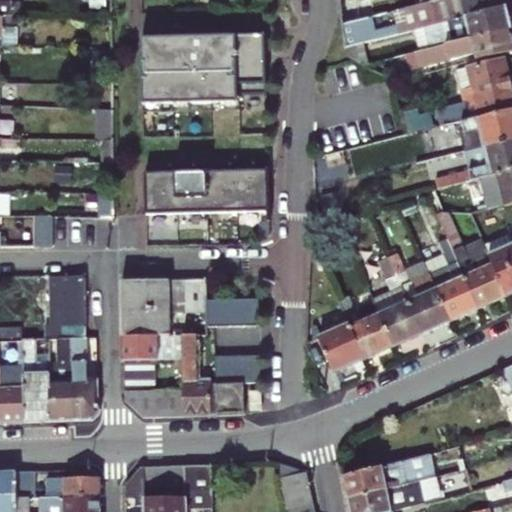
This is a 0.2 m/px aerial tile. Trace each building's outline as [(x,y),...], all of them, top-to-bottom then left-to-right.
[(374,10),(393,4),(392,0),(349,0),(351,15),(374,10)] [(444,18),(511,0),(412,0),(399,3),(402,16),(377,22),(374,10),(351,15),(354,41),(444,18)] [(444,18),(449,40),(511,23),(511,0),(444,18)] [(5,15),(0,15),(0,37),(5,37),(5,27),(21,26),(21,17),(5,18),(5,15)] [(511,23),(449,40),(420,46),(423,54),(428,53),(429,59),(479,47),(481,53),(511,45),(511,23)] [(266,95),(266,33),(265,35),(143,37),(145,105),(240,103),(240,96),(266,95)] [(466,116),(476,113),(476,111),(511,102),(511,64),(509,52),(461,63),(470,97),(445,104),(450,120),(466,116)] [(27,82),(11,82),(11,94),(27,93),(27,82)] [(511,104),(476,113),(466,116),(469,126),(485,123),(489,140),(511,134),(511,104)] [(445,181),(474,174),(511,164),(511,134),(489,140),(468,146),(473,164),(443,172),(445,181)] [(72,160),(55,160),(55,175),(72,176),(72,160)] [(487,182),(494,203),(511,198),(511,164),(474,174),(477,184),(487,182)] [(145,172),(147,214),(268,214),(268,223),(270,223),(269,169),(268,171),(145,172)] [(0,211),(13,212),(14,191),(0,191),(0,211)] [(52,246),(52,219),(37,219),(38,246),(52,246)] [(511,229),(491,238),(494,245),(511,287),(511,229)] [(475,253),(494,245),(491,238),(488,233),(470,241),(475,253)] [(470,241),(460,245),(485,302),(511,290),(511,287),(494,245),(475,253),(470,241)] [(457,315),(437,269),(418,277),(413,264),(404,245),(395,249),(399,260),(428,327),(457,315)] [(456,260),(437,269),(457,315),(485,302),(460,245),(451,248),(456,260)] [(451,248),(432,256),(437,269),(456,260),(451,248)] [(432,256),(413,264),(418,277),(437,269),(432,256)] [(399,285),(380,293),(386,307),(400,339),(428,327),(399,260),(390,264),(399,285)] [(82,275),(52,276),(52,324),(49,324),(49,338),(73,338),(87,338),(86,279),(82,275)] [(205,280),(123,282),(124,335),(160,335),(173,335),(173,304),(189,303),(189,300),(205,300),(205,280)] [(341,310),(351,306),(345,293),(341,281),(331,286),(341,310)] [(345,293),(351,306),(359,302),(354,289),(345,293)] [(259,300),(207,299),(208,326),(259,327),(259,300)] [(357,320),(371,352),(400,339),(386,307),(357,320)] [(340,365),(371,352),(357,320),(356,316),(324,330),(340,365)] [(24,326),(0,326),(0,336),(25,336),(24,326)] [(124,361),(126,361),(158,360),(160,360),(160,335),(124,335),(124,361)] [(185,335),(178,335),(178,345),(173,346),(173,360),(185,360),(185,335)] [(185,360),(186,390),(187,415),(215,413),(218,413),(218,383),(217,378),(202,378),(200,335),(185,335),(185,360)] [(52,420),(75,419),(73,338),(49,338),(49,351),(64,351),(65,361),(60,361),(60,380),(50,380),(52,420)] [(73,338),(75,419),(92,418),(100,410),(99,378),(87,379),(87,338),(73,338)] [(26,365),(27,421),(52,420),(50,380),(49,355),(36,355),(36,339),(25,340),(26,365)] [(260,356),(213,356),(217,378),(218,383),(244,382),(261,383),(260,356)] [(158,390),(158,360),(126,361),(127,391),(158,390)] [(2,422),(27,421),(26,365),(0,365),(0,370),(2,422)] [(244,382),(218,383),(218,413),(246,412),(244,382)] [(143,415),(187,415),(186,390),(158,390),(127,391),(127,398),(143,415)] [(260,391),(249,392),(250,411),(261,410),(260,391)] [(430,480),(446,476),(440,452),(353,474),(359,497),(430,480)] [(192,497),(179,497),(166,497),(153,497),(145,498),(145,506),(154,506),(153,511),(192,511),(193,509),(210,508),(209,511),(218,511),(218,466),(191,467),(192,497)] [(133,485),(133,498),(145,498),(153,497),(153,467),(149,467),(133,485)] [(153,497),(166,497),(166,467),(153,467),(153,497)] [(166,467),(166,497),(179,497),(178,467),(166,467)] [(191,467),(178,467),(179,497),(192,497),(191,467)] [(71,469),(55,470),(55,478),(71,478),(71,469)] [(0,511),(22,511),(23,499),(23,471),(0,472),(0,511)] [(36,498),(35,471),(23,471),(23,499),(33,499),(36,498)] [(287,478),(291,494),(317,488),(313,473),(287,478)] [(54,498),(105,497),(104,477),(104,476),(71,478),(55,478),(54,478),(54,498)] [(359,497),(361,511),(392,511),(402,509),(450,497),(448,488),(433,492),(430,480),(359,497)] [(291,494),(294,511),(321,506),(317,488),(291,494)] [(60,509),(60,511),(105,511),(105,497),(54,498),(45,498),(45,509),(60,509)] [(33,511),(33,499),(23,499),(22,511),(33,511)]
